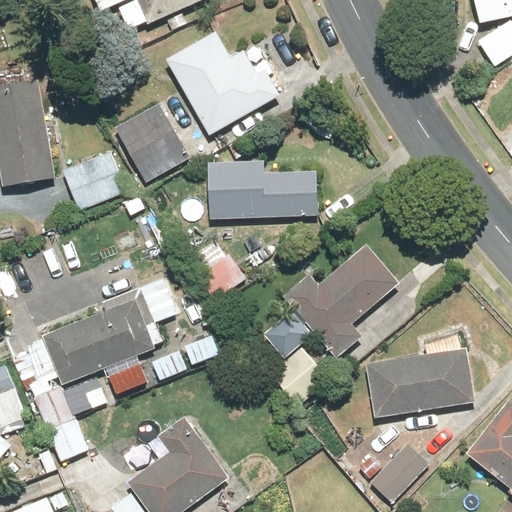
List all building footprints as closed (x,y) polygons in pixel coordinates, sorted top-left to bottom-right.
[(133,0),(146,29),(212,0),(133,0)] [(511,0),(467,0),(474,28),(511,19),(511,0)] [(511,62),(511,22),(480,44),(499,72),(511,62)] [(216,35),(165,65),(208,139),(281,96),(266,70),(256,76),(243,54),(231,61),(216,35)] [(37,84),(0,90),(0,187),(1,191),(54,182),(37,84)] [(165,103),(119,130),(152,187),(198,161),(165,103)] [(116,154),(67,173),(84,217),(134,197),(116,154)] [(205,165),(207,225),(317,221),(315,175),(263,176),(263,163),(205,165)] [(62,238),(43,246),(58,283),(77,275),(62,238)] [(250,283),(218,239),(190,261),(222,304),(250,283)] [(350,327),(398,287),(364,247),(315,288),(306,278),(280,300),(333,364),(362,340),(350,327)] [(140,298),(159,347),(170,343),(162,322),(182,314),(167,275),(103,300),(107,310),(140,298)] [(205,294),(185,303),(197,330),(217,321),(205,294)] [(44,336),(63,384),(157,348),(138,300),(44,336)] [(334,381),(306,350),(288,365),(272,379),(300,410),(334,381)] [(364,368),(372,422),(474,406),(465,352),(364,368)] [(135,361),(66,388),(78,417),(146,391),(135,361)] [(0,429),(4,434),(34,423),(14,365),(0,370),(0,429)] [(66,388),(65,386),(35,398),(46,426),(50,425),(65,464),(55,467),(67,498),(118,478),(103,441),(89,446),(78,417),(66,388)] [(511,408),(507,405),(465,457),(511,494),(511,408)] [(141,511),(186,511),(229,481),(184,419),(155,440),(168,457),(124,489),(141,511)] [(374,456),(361,469),(399,509),(440,470),(413,442),(386,468),(374,456)]
